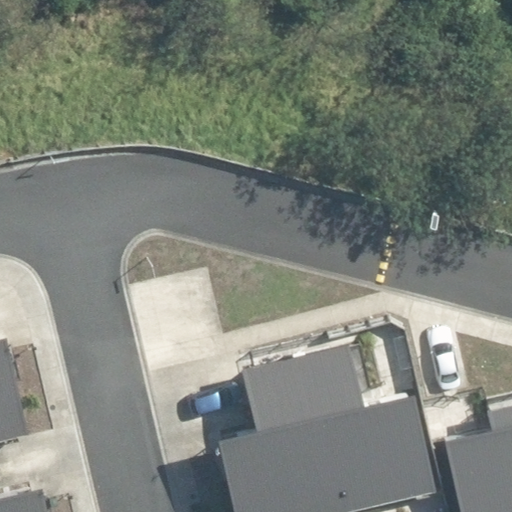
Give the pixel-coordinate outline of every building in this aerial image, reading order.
[(0,421),(35,414),(13,315),(0,317),(0,421)] [(363,325),(249,349),(262,405),(225,413),(246,511),(278,511),(448,475),(425,370),(375,381),(363,325)] [(511,386),(496,390),(499,406),(454,416),(475,511),(489,511),(511,507),(511,386)] [(0,456),(0,511),(60,511),(50,465),(5,475),(1,457),(0,456)] [(404,511),(403,503),(359,511),(404,511)]
